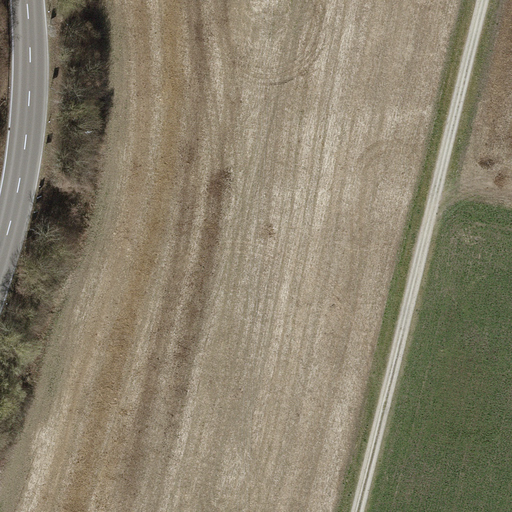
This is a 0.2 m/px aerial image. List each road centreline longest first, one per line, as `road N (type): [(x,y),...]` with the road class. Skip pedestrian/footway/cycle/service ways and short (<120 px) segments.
road 1 (track): [(355,511),(481,0)]
road 2 (secondary): [(29,0),(25,155),(0,262)]
